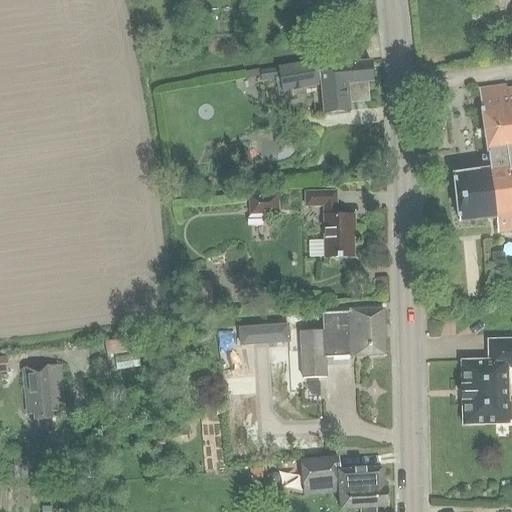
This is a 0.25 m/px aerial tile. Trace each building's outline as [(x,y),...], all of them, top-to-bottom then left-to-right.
[(322,0),(324,9),(364,4),(363,0),(322,0)] [(363,82),(372,81),(370,63),(320,68),(319,62),(261,71),(262,77),(262,80),(280,77),(282,89),(320,83),(324,113),(348,110),(347,100),(365,99),(363,82)] [(511,85),(479,90),(490,170),(454,175),(460,224),(495,219),(497,233),(511,230),(511,85)] [(353,232),(355,232),(355,216),(337,217),(337,193),(306,194),(306,207),(324,206),(325,259),(354,259),(353,232)] [(250,216),(279,214),(278,194),(248,197),(250,216)] [(502,256),(491,257),(492,271),(503,270),(502,256)] [(214,314),(210,282),(187,285),(191,317),(214,314)] [(284,305),(300,305),(300,295),(284,295),(284,305)] [(326,356),(384,355),(383,312),(325,314),(325,332),(303,332),(304,379),(327,378),(326,356)] [(290,345),(289,326),(239,330),(240,349),(290,345)] [(489,361),(461,362),(463,425),(508,424),(508,420),(511,420),(511,405),(511,404),(508,404),(507,368),(511,368),(511,340),(488,341),(489,361)] [(53,412),(66,410),(61,367),(23,371),(28,415),(35,414),(36,420),(53,418),(53,412)] [(181,429),(181,437),(189,437),(189,428),(181,429)] [(12,453),(13,480),(28,480),(27,452),(12,453)] [(377,511),(377,507),(389,506),(387,489),(384,489),(382,467),(340,472),(338,458),(303,461),(306,488),(341,485),(344,511),(361,509),(361,511),(377,511)] [(264,480),(262,469),(250,470),(251,482),(264,480)]
